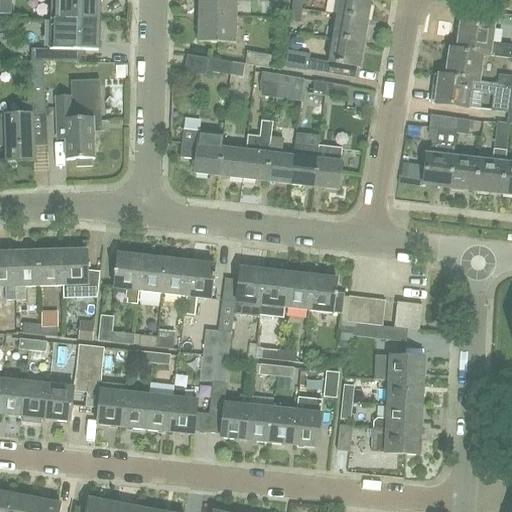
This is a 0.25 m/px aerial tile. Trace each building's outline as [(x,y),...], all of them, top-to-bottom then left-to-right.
[(59,21),(98,22),(99,0),(50,0),(50,21),(59,21)] [(199,0),(199,17),(236,18),(236,0),(199,0)] [(292,0),(292,9),(302,10),(303,0),(292,0)] [(367,21),(370,0),(339,0),(337,16),(367,21)] [(302,10),(292,9),(290,23),(300,23),(302,10)] [(21,16),(4,22),(11,40),(28,35),(21,16)] [(367,21),(337,16),(332,40),(363,45),(367,21)] [(236,18),(199,17),(198,43),(235,45),(236,18)] [(80,64),(81,52),(98,52),(98,22),(59,21),(50,21),(49,50),(31,50),(31,62),(80,64)] [(510,59),(511,59),(511,46),(491,44),(493,29),(461,24),(458,51),(482,54),(482,55),(510,59)] [(358,70),(363,45),(332,40),(328,64),(309,60),(307,72),(356,81),(358,70)] [(450,49),(446,78),(479,82),(482,55),(482,54),(458,51),(450,49)] [(286,68),(302,70),(305,55),(288,52),(286,68)] [(247,53),(245,66),(270,70),(272,57),(247,53)] [(206,72),(230,76),(232,64),(208,60),(206,72)] [(45,115),(43,64),(43,63),(29,63),(31,102),(22,102),(22,116),(4,117),(0,117),(0,148),(5,148),(6,164),(34,163),(33,115),(45,115)] [(242,78),(245,66),(232,64),(230,76),(242,78)] [(69,69),(68,78),(86,80),(87,71),(69,69)] [(261,84),(276,87),(278,77),(262,74),(261,84)] [(511,76),(499,75),(498,85),(511,87),(511,81),(511,76)] [(278,77),(276,87),(280,87),(280,97),(297,99),(298,88),(294,88),(295,80),(278,77)] [(510,97),(511,89),(511,87),(498,85),(479,82),(446,78),(439,77),(437,88),(433,87),(431,104),(467,109),(469,92),(493,95),(510,97)] [(70,98),(56,98),(56,100),(57,99),(58,132),(58,141),(66,141),(66,160),(66,161),(76,161),(77,168),(92,167),(92,160),(95,160),(94,133),(101,133),(99,81),(70,82),(70,98)] [(312,95),(325,97),(327,85),(314,83),(312,95)] [(351,89),(327,85),(325,97),(349,102),(351,89)] [(432,116),(430,130),(436,131),(457,134),(459,120),(432,116)] [(470,121),(459,120),(457,134),(468,136),(470,121)] [(243,181),(267,184),(271,138),(272,124),(262,123),(260,139),(249,138),(247,152),(246,152),(243,181)] [(475,191),(501,194),(504,166),(506,152),(505,152),(509,125),(506,125),(496,129),(492,164),(479,163),(475,191)] [(424,185),(450,188),(454,149),(455,149),(457,134),(436,131),(430,130),(429,137),(433,146),(428,150),(424,185)] [(195,176),(219,178),(224,138),(200,136),(200,133),(182,132),(180,160),(196,161),(195,176)] [(219,178),(243,181),(246,152),(223,150),(224,138),(219,178)] [(267,184),(291,187),(294,158),(282,156),(284,140),(271,138),(267,184)] [(291,187),(314,189),(319,149),(296,147),(294,158),(291,187)] [(343,149),(320,147),(319,149),(314,189),(338,192),(343,149)] [(450,188),(475,191),(479,163),(453,160),(455,149),(454,149),(450,188)] [(511,166),(504,166),(501,194),(511,195),(511,166)] [(87,251),(61,252),(62,287),(63,287),(63,299),(97,298),(100,274),(87,272),(87,251)] [(37,252),(13,253),(14,289),(15,289),(16,302),(26,302),(26,288),(39,288),(37,252)] [(61,252),(37,252),(39,288),(62,287),(61,252)] [(0,289),(14,289),(13,253),(0,253),(0,289)] [(142,259),(116,256),(112,289),(127,291),(125,303),(137,305),(138,292),(142,259)] [(138,292),(162,295),(165,261),(142,259),(138,292)] [(162,295),(185,298),(189,264),(165,261),(162,295)] [(213,266),(189,264),(185,298),(183,314),(193,315),(195,299),(209,300),(213,266)] [(235,303),(259,306),(263,272),(239,269),(235,303)] [(263,272),(259,306),(283,309),(286,274),(263,272)] [(310,277),(286,274),(283,309),(307,311),(310,277)] [(310,277),(307,311),(330,314),(341,315),(344,295),(332,294),(334,279),(310,277)] [(358,325),(361,300),(349,299),(347,324),(341,323),(338,349),(350,350),(358,325)] [(98,300),(69,301),(70,317),(98,316),(98,300)] [(358,325),(371,327),(373,301),(361,300),(358,325)] [(373,301),(371,327),(381,328),(382,328),(385,303),(373,301)] [(407,331),(419,332),(422,307),(397,304),(395,329),(407,331)] [(42,326),(39,326),(39,336),(56,338),(58,328),(59,312),(43,313),(42,326)] [(98,342),(111,344),(114,318),(101,317),(98,342)] [(85,322),(84,336),(96,338),(98,323),(85,322)] [(39,336),(39,326),(24,325),(22,334),(39,336)] [(406,343),(407,331),(395,329),(382,328),(381,328),(380,340),(406,343)] [(206,331),(203,357),(216,358),(219,333),(206,331)] [(219,333),(216,358),(228,360),(231,334),(219,333)] [(139,347),(155,348),(157,338),(140,336),(139,347)] [(157,338),(155,348),(174,350),(174,340),(157,338)] [(12,350),(28,351),(29,341),(13,340),(12,350)] [(29,341),(28,351),(46,353),(47,343),(29,341)] [(76,373),(89,374),(91,348),(79,346),(76,373)] [(102,375),(104,349),(91,348),(89,374),(102,375)] [(262,360),(277,362),(278,352),(258,349),(257,360),(262,360)] [(135,363),(152,365),(154,354),(136,352),(135,363)] [(277,362),(296,364),(297,354),(278,352),(277,362)] [(169,367),(171,357),(171,356),(154,354),(152,365),(169,367)] [(200,382),(213,384),(216,358),(203,357),(200,382)] [(216,358),(213,384),(226,385),(228,360),(216,358)] [(388,382),(423,385),(425,359),(390,358),(388,382)] [(259,376),(274,377),(275,367),(260,366),(259,376)] [(293,379),(294,369),(275,367),(274,377),(293,379)] [(339,374),(327,373),(324,398),(336,399),(339,374)] [(0,392),(0,416),(22,419),(25,384),(1,382),(0,392)] [(388,382),(387,406),(422,409),(423,385),(388,382)] [(22,419),(45,421),(49,387),(25,384),(22,419)] [(73,389),(49,387),(45,421),(70,424),(73,389)] [(344,387),(342,403),(352,404),(354,388),(344,387)] [(96,427),(121,429),(125,395),(100,392),(96,427)] [(121,429),(145,432),(149,397),(125,395),(121,429)] [(145,432),(169,434),(172,400),(149,397),(145,432)] [(220,440),(244,442),(248,397),(240,397),(239,407),(224,405),(220,440)] [(248,397),(244,442),(267,445),(271,410),(248,408),(250,398),(248,397)] [(295,413),(291,447),(316,450),(320,415),(322,402),(299,399),(297,413),(295,413)] [(172,400),(169,434),(193,437),(197,402),(172,400)] [(352,404),(342,403),(341,420),(350,421),(352,404)] [(374,423),(374,430),(421,433),(422,409),(387,406),(386,420),(378,419),(374,423)] [(267,445),(291,447),(295,413),(271,410),(267,445)] [(352,428),(340,427),(337,451),(349,453),(352,428)] [(371,453),(383,454),(383,455),(420,456),(421,433),(374,430),(371,453)] [(0,511),(9,511),(13,495),(0,492),(0,511)] [(34,511),(36,500),(13,495),(9,511),(34,511)] [(36,500),(34,511),(58,511),(60,504),(36,500)] [(112,511),(114,504),(90,500),(87,511),(112,511)]
